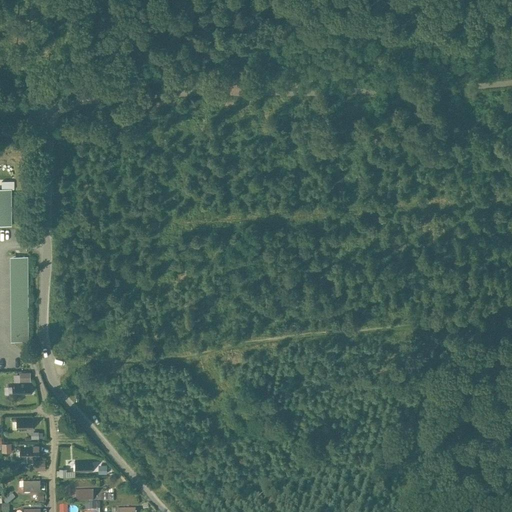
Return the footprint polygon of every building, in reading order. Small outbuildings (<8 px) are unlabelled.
[(12,187),(0,187),(0,222),(12,223),(12,187)] [(28,255),(10,255),(11,340),(28,339),(28,255)] [(30,384),(14,384),(14,395),(30,395),(30,384)] [(33,419),(16,419),(16,431),(33,430),(33,419)] [(45,460),(32,460),(32,469),(44,470),(45,460)] [(92,461),(75,461),(75,473),(92,473),(92,461)] [(98,472),(106,474),(108,465),(100,463),(98,472)] [(40,481),(24,481),(24,493),(40,492),(40,481)] [(93,489),(76,489),(76,500),(93,500),(93,489)]
